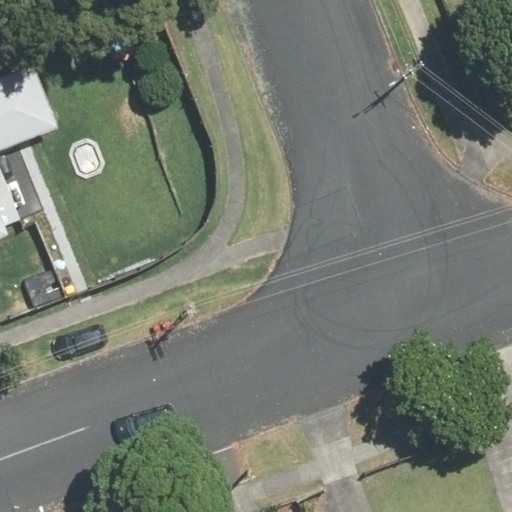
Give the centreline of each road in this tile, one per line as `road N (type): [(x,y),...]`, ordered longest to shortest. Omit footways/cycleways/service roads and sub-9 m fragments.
road 1 (residential): [(0,471),(414,318)]
road 2 (residential): [(414,318),(288,0)]
